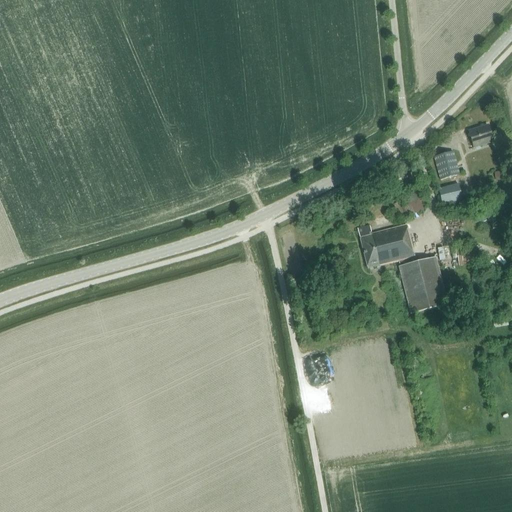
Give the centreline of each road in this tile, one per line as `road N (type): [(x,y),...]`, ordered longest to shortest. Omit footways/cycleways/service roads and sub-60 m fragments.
road 1 (unclassified): [(324,511),(261,216)]
road 2 (tertiary): [(0,301),(261,216)]
road 3 (tertiary): [(261,216),(408,135)]
road 4 (tertiary): [(408,135),(511,33)]
road 5 (unclassified): [(408,135),(391,0)]
